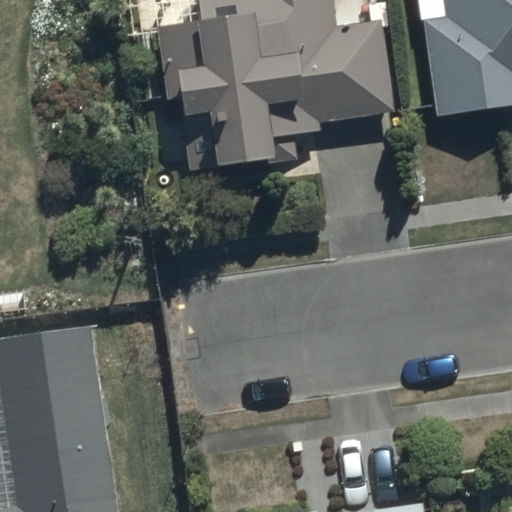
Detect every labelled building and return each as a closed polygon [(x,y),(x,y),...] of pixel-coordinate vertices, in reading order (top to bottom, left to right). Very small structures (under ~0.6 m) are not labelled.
[(399,104),(387,12),(340,18),(337,0),(155,0),(165,73),(179,71),(191,160),(237,154),(236,145),(289,138),(288,128),(329,122),(327,114),(399,104)] [(511,0),(450,0),(452,8),(431,11),(444,107),(511,97),(511,0)] [(23,54),(0,59),(0,109),(11,153),(45,145),(23,54)] [(44,212),(0,219),(0,261),(51,252),(44,212)] [(126,511),(96,313),(0,327),(0,511),(126,511)] [(426,511),(424,493),(245,510),(245,511),(426,511)]
